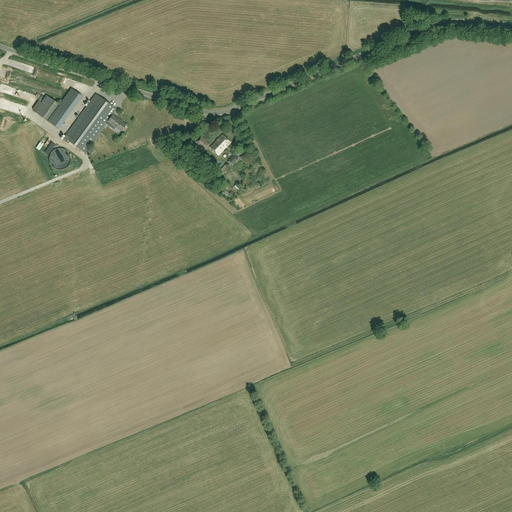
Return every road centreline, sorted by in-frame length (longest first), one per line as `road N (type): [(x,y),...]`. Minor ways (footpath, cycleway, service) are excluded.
road 1 (unclassified): [(511,24),(436,23),(216,113),(0,46)]
road 2 (track): [(53,465),(511,271)]
